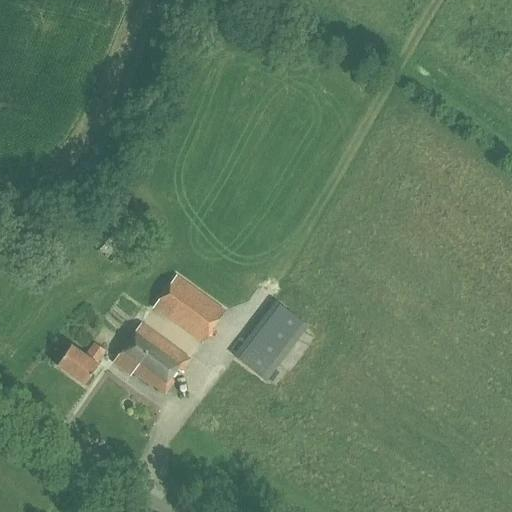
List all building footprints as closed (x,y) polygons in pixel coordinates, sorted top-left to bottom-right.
[(202,343),(225,311),(176,276),(153,308),(202,343)] [(271,385),(314,324),(278,299),(235,360),(271,385)] [(181,372),(190,359),(141,324),(113,363),(131,376),(134,372),(165,394),(174,381),(172,379),(178,370),(181,372)] [(97,364),(106,351),(94,343),(85,356),(71,346),(57,366),(85,385),(99,365),(97,364)] [(236,361),(215,385),(244,412),(266,387),(236,361)]
